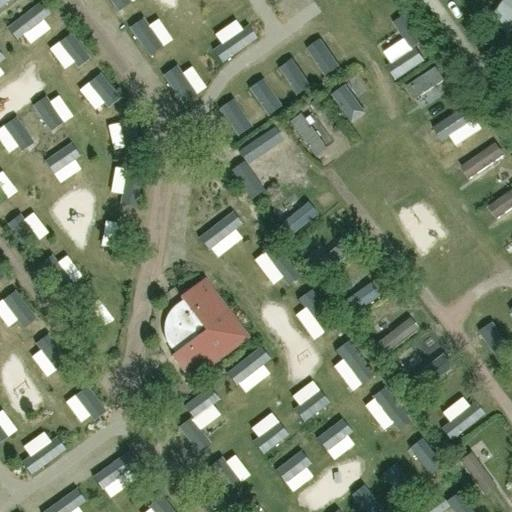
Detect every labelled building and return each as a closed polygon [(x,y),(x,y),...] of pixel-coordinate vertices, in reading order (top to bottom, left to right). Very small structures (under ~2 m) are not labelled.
[(31,27),(51,17),(42,0),(36,0),(22,7),(31,27)] [(143,0),(124,0),(124,9),(144,9),(143,0)] [(215,0),(223,12),(237,4),(234,0),(215,0)] [(394,0),(372,8),(379,28),(405,18),(398,0),(394,0)] [(489,13),(503,4),(500,0),(485,0),(482,2),(489,13)] [(511,0),(506,0),(490,20),(508,35),(511,29),(511,0)] [(187,19),(200,37),(209,30),(196,12),(187,19)] [(47,48),(62,54),(70,35),(54,29),(47,48)] [(179,54),(178,37),(150,38),(151,55),(179,54)] [(419,38),(402,43),(405,53),(422,49),(419,38)] [(299,69),(308,88),(326,80),(317,60),(299,69)] [(75,92),(100,78),(91,63),(66,77),(75,92)] [(438,89),(434,82),(444,76),(436,64),(406,82),(418,101),(438,89)] [(0,84),(18,103),(33,89),(11,66),(0,76),(0,84)] [(167,86),(178,99),(192,88),(181,75),(167,86)] [(276,113),(296,101),(280,75),(261,87),(276,113)] [(356,81),(366,94),(374,87),(364,75),(356,81)] [(102,94),(110,116),(122,112),(114,90),(102,94)] [(312,154),(328,145),(309,113),(293,122),(312,154)] [(116,150),(142,141),(137,127),(111,136),(116,150)] [(260,132),(229,155),(256,191),(268,182),(252,161),(271,146),(260,132)] [(499,144),(465,160),(469,171),(497,158),(498,161),(505,158),(499,144)] [(122,175),(122,188),(142,188),(141,174),(122,175)] [(511,186),(491,205),(504,220),(511,213),(511,186)] [(4,210),(13,226),(36,212),(27,196),(4,210)] [(296,236),(326,211),(315,197),(285,222),(296,236)] [(229,223),(246,213),(237,199),(221,210),(229,223)] [(52,225),(37,227),(38,241),(54,239),(52,225)] [(249,253),(268,246),(261,226),(242,233),(249,253)] [(133,252),(110,251),(110,265),(132,266),(133,252)] [(284,259),(263,267),(272,290),(293,282),(284,259)] [(66,289),(83,277),(72,262),(56,274),(66,289)] [(171,358),(189,382),(247,339),(204,282),(180,300),(184,305),(178,310),(177,308),(173,311),(170,314),(168,317),(167,320),(165,324),(165,327),(164,331),(165,335),(165,338),(166,342),(168,345),(170,349),(173,347),(177,353),(171,358)] [(377,282),(346,301),(355,315),(386,296),(377,282)] [(302,318),(318,308),(306,289),(290,298),(302,318)] [(96,320),(110,314),(101,293),(86,299),(96,320)] [(84,304),(76,309),(91,329),(98,324),(84,304)] [(378,339),(389,356),(422,334),(411,317),(378,339)] [(306,333),(318,352),(342,337),(330,318),(306,333)] [(333,368),(348,387),(370,370),(355,351),(333,368)] [(267,396),(285,384),(266,356),(248,369),(267,396)] [(45,381),(56,398),(77,385),(66,367),(45,381)] [(33,387),(16,400),(29,417),(46,405),(33,387)] [(248,417),(255,412),(239,389),(232,395),(248,417)] [(204,417),(173,418),(174,440),(205,439),(204,417)] [(381,434),(394,453),(418,437),(404,418),(381,434)] [(320,450),(313,441),(309,444),(293,423),(285,429),(306,460),(320,450)] [(31,432),(41,451),(57,443),(47,424),(31,432)] [(106,445),(95,463),(112,473),(123,455),(106,445)] [(470,450),(462,458),(491,491),(499,484),(470,450)] [(406,481),(436,479),(435,458),(404,460),(406,481)] [(125,509),(144,490),(130,475),(111,494),(125,509)] [(364,490),(373,511),(376,511),(390,506),(380,483),(364,490)] [(244,487),(227,499),(236,511),(246,511),(257,504),(244,487)] [(0,493),(0,511),(3,511),(12,509),(5,492),(0,493)] [(444,511),(443,508),(451,504),(448,499),(425,510),(425,511),(444,511)] [(161,511),(151,500),(137,511),(161,511)]
